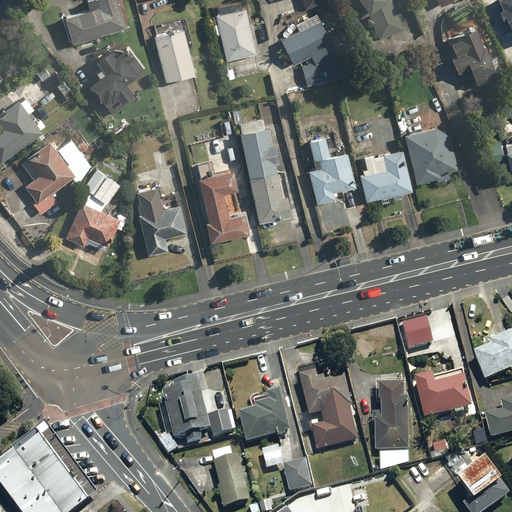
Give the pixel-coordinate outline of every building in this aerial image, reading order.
[(84,0),(87,7),(61,15),(69,42),(123,26),(115,0),(84,0)] [(216,34),(219,34),(225,61),(257,55),(246,0),(214,7),(216,17),(212,18),(216,34)] [(349,0),(346,3),(359,17),(367,10),(377,37),(402,27),(392,0),(349,0)] [(511,0),(503,0),(505,5),(498,8),(503,20),(507,19),(511,29),(511,28),(511,0)] [(345,53),(350,50),(340,32),(329,38),(315,12),(294,23),(298,29),(279,39),(292,63),(300,59),(305,84),(306,84),(351,72),(345,53)] [(498,75),(484,43),(481,44),(473,26),(446,38),(453,54),(448,56),(455,70),(466,65),(475,85),(498,75)] [(184,28),(154,35),(164,82),(194,76),(184,28)] [(136,98),(124,83),(142,68),(123,45),(113,52),(108,46),(92,59),(98,66),(92,70),(97,76),(87,84),(113,116),(136,98)] [(43,135),(39,130),(42,127),(46,124),(41,118),(37,121),(29,110),(33,107),(23,94),(0,112),(0,126),(1,128),(0,128),(0,159),(33,134),(37,140),(43,135)] [(41,104),(35,109),(45,120),(51,115),(41,104)] [(434,123),(403,132),(416,184),(461,172),(451,134),(434,123)] [(271,124),(237,130),(257,221),(289,215),(284,195),(281,196),(276,169),(280,168),(271,124)] [(323,136),(307,140),(311,160),(313,159),(315,168),(306,169),(315,203),(335,198),(333,192),(354,186),(344,150),(328,155),(323,136)] [(71,176),(77,183),(91,161),(72,138),(57,151),(48,140),(24,159),(37,174),(21,187),(43,213),(58,200),(52,192),(71,176)] [(506,156),(501,138),(488,142),(492,160),(506,156)] [(383,168),(358,174),(365,201),(411,190),(401,147),(380,152),(383,168)] [(204,165),(193,168),(209,242),(249,234),(244,210),(226,213),(221,192),(236,189),(231,168),(206,173),(204,165)] [(117,185),(94,168),(81,185),(103,203),(117,185)] [(166,250),(164,237),(185,233),(178,193),(156,197),(154,186),(134,190),(146,254),(166,250)] [(84,245),(85,241),(104,248),(116,217),(79,202),(66,233),(64,237),(84,245)] [(399,327),(406,351),(432,343),(425,319),(399,327)] [(511,370),(511,334),(488,345),(489,348),(471,356),(483,384),(511,370)] [(358,441),(342,379),(325,382),(323,372),(297,379),(307,418),(321,415),(323,425),(307,429),(313,453),(358,441)] [(429,377),(411,382),(423,422),(469,408),(460,380),(458,381),(456,377),(431,384),(429,377)] [(208,431),(195,382),(182,384),(183,390),(164,394),(175,439),(208,431)] [(406,452),(406,401),(402,400),(402,388),(375,388),(375,406),(378,406),(378,417),(374,417),(374,452),(406,452)] [(288,436),(278,395),(265,397),(267,403),(251,407),(252,411),(237,415),(244,445),(276,437),(276,439),(288,436)] [(482,416),(489,439),(511,433),(511,399),(499,402),(501,412),(482,416)] [(226,412),(206,418),(212,439),(232,433),(226,412)] [(68,511),(83,502),(34,437),(0,462),(0,488),(17,511),(68,511)] [(214,463),(211,465),(222,510),(248,504),(237,457),(230,458),(228,449),(212,453),(214,463)] [(464,454),(446,464),(457,479),(453,482),(467,503),(460,508),(463,511),(487,511),(508,498),(499,484),(497,485),(490,475),(494,473),(491,469),(487,471),(480,462),(473,467),(464,454)] [(304,461),(281,468),(288,495),(311,488),(304,461)]
